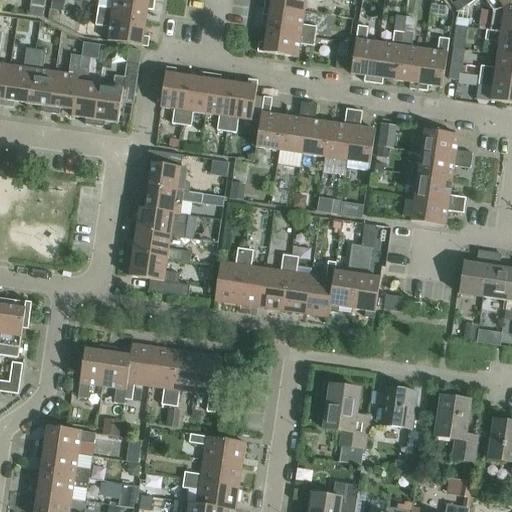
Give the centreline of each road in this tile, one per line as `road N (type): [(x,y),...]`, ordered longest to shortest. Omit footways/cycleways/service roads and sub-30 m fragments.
road 1 (residential): [(270,511),(296,357),(511,381)]
road 2 (residential): [(511,122),(337,97),(210,58)]
road 3 (residential): [(0,442),(45,395),(62,284)]
road 4 (residential): [(62,284),(90,284),(102,262),(120,150)]
road 5 (residential): [(120,150),(141,137),(154,59),(167,51),(210,58)]
road 6 (residential): [(120,150),(0,134)]
